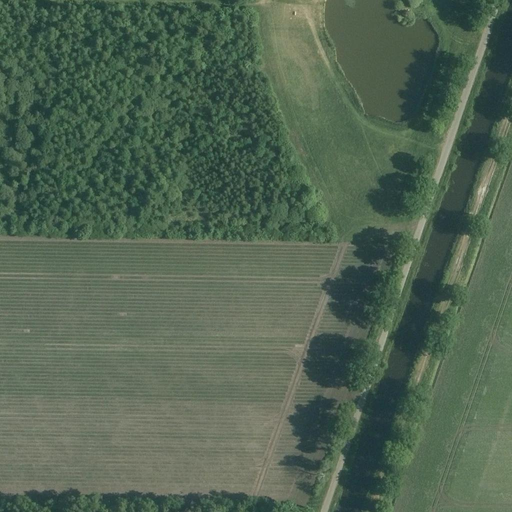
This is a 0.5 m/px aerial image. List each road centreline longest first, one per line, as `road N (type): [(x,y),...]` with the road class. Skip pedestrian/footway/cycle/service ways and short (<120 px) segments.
road 1 (unclassified): [(323,511),(498,0)]
road 2 (track): [(374,511),(511,108)]
